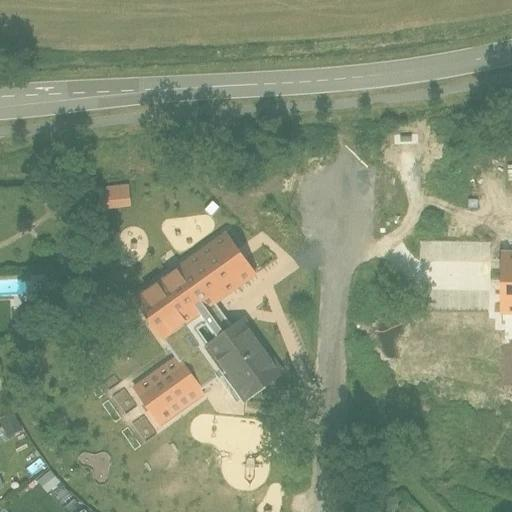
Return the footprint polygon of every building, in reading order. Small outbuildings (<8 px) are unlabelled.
[(128,225),(177,192),(164,173),(114,206),(128,225)] [(174,335),(258,276),(229,235),(145,293),(174,335)] [(12,302),(48,306),(51,277),(0,272),(0,297),(13,299),(12,302)] [(206,349),(244,402),(285,373),(246,320),(206,349)] [(205,396),(180,362),(136,392),(160,427),(205,396)]
